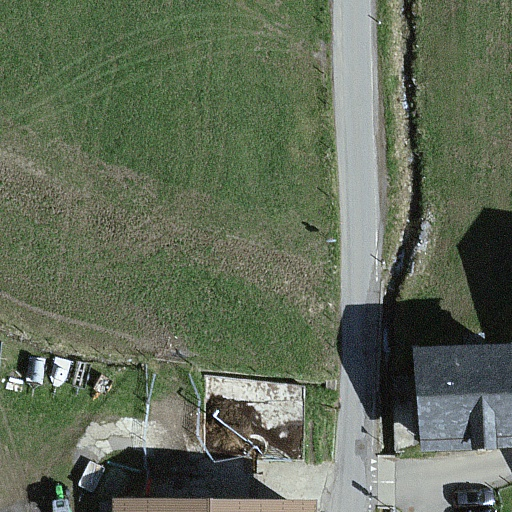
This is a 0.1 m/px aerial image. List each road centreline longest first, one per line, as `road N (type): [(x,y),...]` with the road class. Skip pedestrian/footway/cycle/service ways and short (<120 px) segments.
road 1 (unclassified): [(355,0),(358,481)]
road 2 (unclassified): [(358,481),(430,478),(511,458)]
